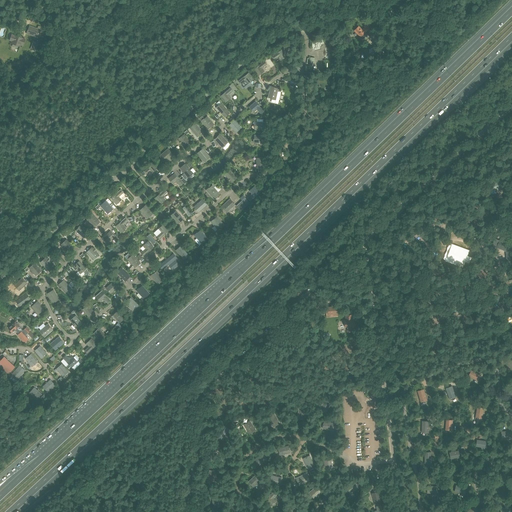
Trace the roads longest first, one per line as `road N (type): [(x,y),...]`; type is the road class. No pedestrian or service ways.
road 1 (motorway): [(12,511),(511,37)]
road 2 (motorway): [(511,10),(18,476)]
road 3 (unclassified): [(0,281),(267,43),(399,1)]
road 4 (unclassified): [(185,511),(216,378),(368,236)]
road 5 (unclassified): [(399,511),(368,236)]
road 6 (unclassified): [(368,236),(511,104)]
